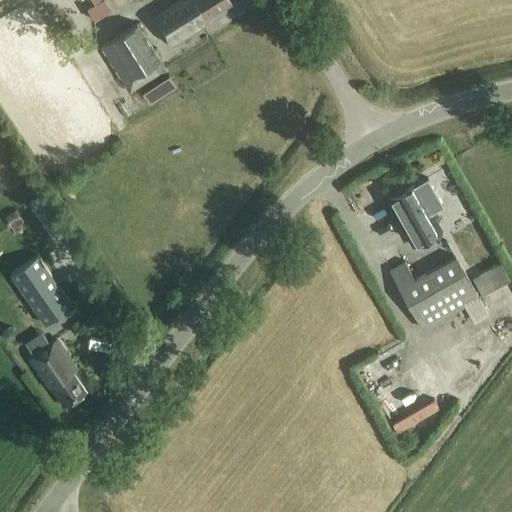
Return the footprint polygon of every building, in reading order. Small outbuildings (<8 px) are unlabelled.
[(122,17),(149,0),(114,0),(113,1),(122,17)] [(170,0),(169,0),(152,11),(174,46),(205,26),(201,20),(232,0),(176,0),(172,3),(170,0)] [(129,92),(166,69),(139,24),(101,47),(129,92)] [(169,95),(186,84),(179,73),(162,84),(169,95)] [(442,205),(426,177),(414,184),(413,182),(389,196),(399,213),(397,214),(404,227),(402,228),(412,245),(440,229),(430,212),(442,205)] [(23,222),(15,209),(5,215),(12,228),(23,222)] [(37,255),(10,275),(45,325),(72,305),(37,255)] [(480,299),(457,257),(414,280),(404,262),(390,270),(423,329),(466,306),(475,324),(489,316),(480,299)] [(482,296),(511,280),(501,262),(473,278),(482,296)] [(494,350),(509,344),(501,324),(486,330),(494,350)] [(2,330),(1,336),(4,340),(10,341),(14,338),(15,332),(12,328),(7,327),(2,330)] [(62,408),(85,391),(71,372),(75,370),(54,341),(28,360),(62,408)] [(406,432),(417,454),(429,448),(422,434),(435,428),(420,397),(408,402),(420,425),(406,432)]
